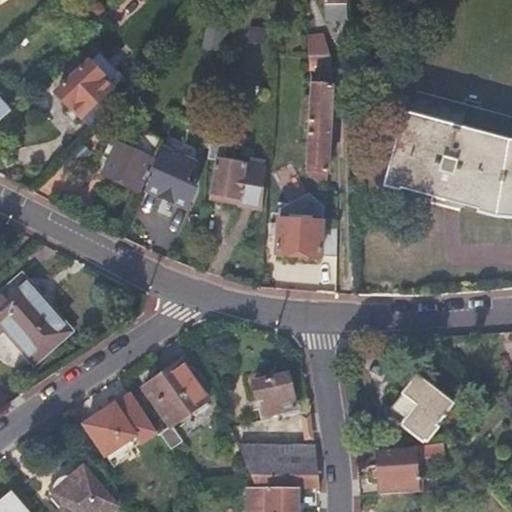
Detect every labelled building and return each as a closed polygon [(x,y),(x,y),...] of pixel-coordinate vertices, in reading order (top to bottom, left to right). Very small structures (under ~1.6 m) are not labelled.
[(322,22),(345,21),(344,0),(319,0),(320,3),(323,3),(322,22)] [(227,69),(228,60),(224,59),(228,29),(213,27),(208,57),(218,58),(218,67),(227,69)] [(319,37),(304,37),(304,38),(307,71),(327,71),(327,58),(319,37)] [(114,111),(115,110),(102,95),(108,87),(83,63),(54,92),(92,133),(114,111)] [(330,80),(307,79),(303,174),(304,174),(325,188),(325,175),(327,173),(330,80)] [(511,120),(501,119),(410,94),(387,179),(435,193),(433,201),(461,208),(462,200),(499,210),(511,211),(511,120)] [(0,119),(10,110),(0,98),(0,119)] [(242,116),(220,112),(219,118),(217,126),(239,129),(242,116)] [(200,135),(215,142),(217,126),(219,118),(203,115),(200,135)] [(141,192),(168,142),(147,131),(136,151),(116,141),(108,155),(114,160),(107,173),(141,192)] [(238,205),(262,210),(264,175),(264,170),(228,163),(231,150),(214,146),(212,160),(219,161),(210,194),(238,200),(238,205)] [(166,151),(156,169),(159,171),(168,175),(170,171),(177,157),(166,151)] [(168,175),(159,171),(149,189),(187,209),(197,190),(194,188),(195,184),(170,171),(168,175)] [(277,220),(322,222),(323,205),(307,194),(277,210),(277,220)] [(276,256),(336,259),(336,226),(322,226),(322,222),(277,220),(276,256)] [(66,331),(20,279),(0,296),(0,330),(3,328),(33,360),(66,331)] [(170,424),(172,423),(208,395),(183,359),(144,387),(170,424)] [(292,406),(287,372),(252,377),(255,397),(261,396),(264,410),(292,406)] [(451,403),(414,375),(389,407),(403,418),(399,423),(422,441),(451,403)] [(158,428),(131,390),(85,422),(107,453),(134,433),(140,441),(158,428)] [(160,431),(171,447),(183,439),(172,423),(170,424),(160,431)] [(238,444),(256,486),(297,487),(319,488),(315,447),(238,444)] [(429,445),(414,446),(415,451),(378,453),(380,495),(418,493),(415,458),(430,456),(429,445)] [(109,511),(118,504),(84,465),(54,490),(66,505),(60,511),(61,511),(109,511)] [(296,511),(297,487),(256,486),(249,486),(248,511),(296,511)] [(24,511),(10,496),(0,504),(0,511),(24,511)]
